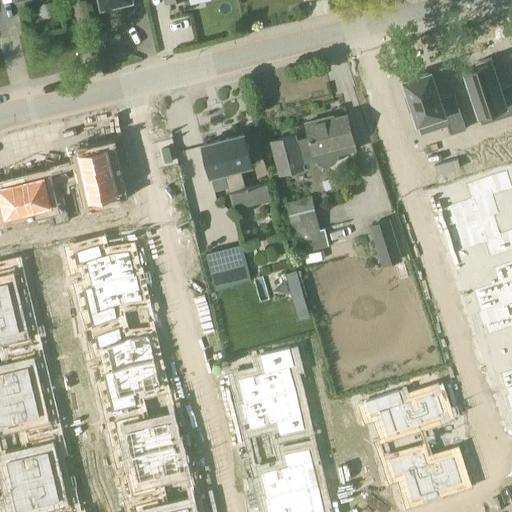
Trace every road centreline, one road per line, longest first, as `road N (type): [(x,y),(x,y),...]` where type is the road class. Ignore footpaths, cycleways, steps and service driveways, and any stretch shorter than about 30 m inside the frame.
road 1 (residential): [(363,26),(501,469)]
road 2 (residential): [(227,511),(127,88)]
road 3 (tertiary): [(127,88),(363,26)]
road 4 (tertiary): [(0,119),(127,88)]
